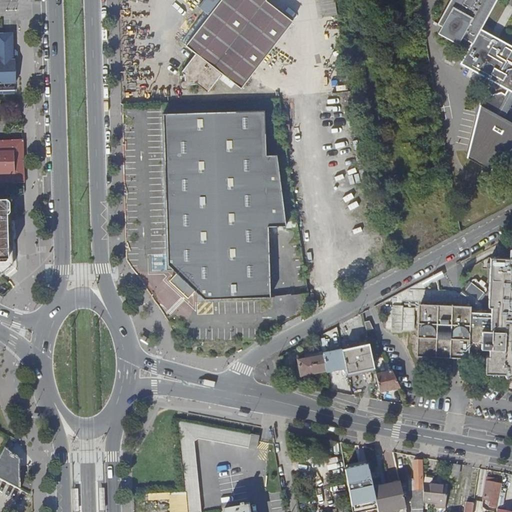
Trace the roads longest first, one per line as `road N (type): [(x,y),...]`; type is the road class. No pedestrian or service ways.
road 1 (residential): [(233,385),(251,356),(511,215)]
road 2 (primary): [(112,309),(98,249),(91,0)]
road 3 (primary): [(54,0),(59,304)]
road 4 (secondary): [(511,452),(352,422)]
road 5 (secondary): [(227,398),(352,422)]
road 6 (secondary): [(352,422),(233,385)]
